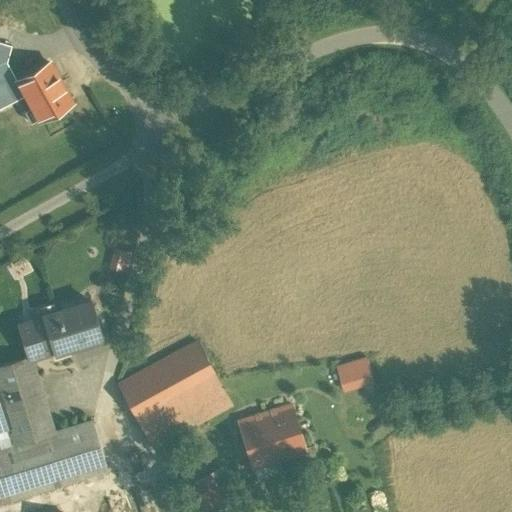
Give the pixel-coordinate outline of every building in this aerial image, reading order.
[(11,44),(0,40),(0,79),(9,75),(13,72),(7,61),(11,44)] [(50,62),(18,80),(13,72),(9,75),(16,98),(26,92),(40,118),(71,100),(50,62)] [(9,75),(0,79),(0,106),(16,98),(9,75)] [(130,251),(120,249),(116,268),(125,270),(130,251)] [(92,300),(43,315),(43,316),(53,348),(54,352),(103,336),(92,300)] [(43,316),(19,323),(29,355),(30,355),(31,356),(53,348),(43,316)] [(198,340),(119,383),(153,445),(232,402),(220,380),(198,340)] [(29,355),(0,364),(0,393),(15,443),(54,431),(31,356),(30,355),(29,355)] [(369,357),(338,367),(345,390),(376,381),(369,357)] [(0,393),(0,447),(15,443),(0,393)] [(293,403),(238,421),(252,467),(307,449),(293,403)] [(15,443),(0,447),(0,501),(85,476),(87,481),(107,475),(106,470),(108,469),(93,419),(54,431),(15,443)] [(221,465),(182,486),(196,511),(211,511),(239,497),(221,465)]
